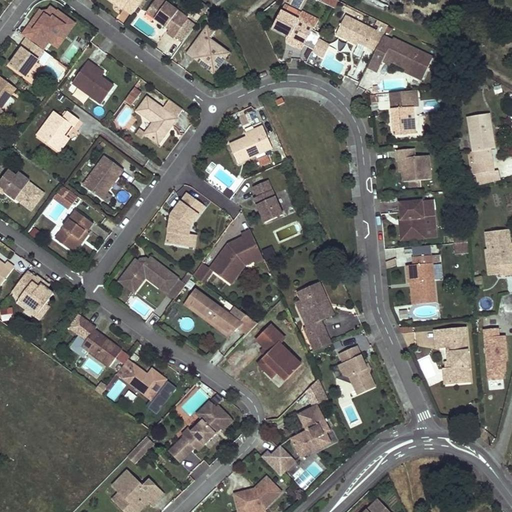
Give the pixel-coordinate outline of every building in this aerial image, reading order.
[(133,15),(143,0),(111,0),(112,1),(112,0),(115,0),(116,0),(114,2),(124,10),(125,9),(133,15)] [(189,19),(163,0),(156,0),(147,13),(156,19),(157,17),(160,19),(159,21),(170,30),(168,33),(175,38),(189,19)] [(37,25),(27,38),(42,49),(48,41),(50,42),(58,48),(64,39),(58,35),(70,19),(58,11),(57,12),(51,7),(45,14),(40,11),(32,22),(37,25)] [(304,47),(314,27),(282,11),(273,28),(288,36),(297,40),(296,43),(304,47)] [(376,51),(384,35),(346,16),(337,35),(354,43),(355,41),(359,43),(376,51)] [(75,24),(70,19),(58,35),(64,39),(75,24)] [(32,22),(22,35),(27,38),(37,25),(32,22)] [(215,32),(208,26),(198,40),(205,45),(195,59),(215,74),(230,53),(210,39),(215,32)] [(26,77),(45,51),(44,51),(42,49),(27,38),(21,47),(23,48),(16,57),(10,65),(26,77)] [(433,58),(394,38),(383,61),(391,65),(392,62),(406,69),(424,77),(433,58)] [(205,45),(198,40),(188,53),(195,59),(205,45)] [(48,41),(42,49),(44,51),(50,42),(48,41)] [(329,46),(318,41),(313,51),(322,56),(325,51),(326,52),(329,46)] [(23,48),(21,47),(14,55),(16,57),(23,48)] [(102,104),(115,86),(102,77),(94,71),(97,67),(89,61),(73,83),(102,104)] [(94,71),(102,77),(105,73),(97,67),(94,71)] [(422,80),(424,77),(406,69),(405,72),(422,80)] [(0,109),(16,88),(0,76),(0,117),(4,112),(0,109)] [(141,93),(135,88),(126,100),(132,105),(141,93)] [(176,118),(183,109),(170,100),(163,109),(148,97),(137,111),(153,123),(145,134),(159,144),(177,119),(176,118)] [(394,136),(416,134),(413,99),(391,101),(394,136)] [(74,127),(79,120),(68,112),(64,118),(55,111),(37,136),(57,150),(67,137),(65,135),(72,125),(74,127)] [(475,164),(492,161),(490,149),(489,140),(493,139),(489,114),(468,117),(471,133),(469,134),(472,152),(473,152),(475,164)] [(273,148),(263,126),(255,130),(256,133),(247,137),(230,145),(238,164),(273,148)] [(69,138),(67,137),(57,150),(59,152),(69,138)] [(402,159),(403,171),(404,182),(409,182),(420,180),(431,179),(429,155),(415,157),(414,149),(397,150),(398,159),(402,159)] [(266,153),(256,157),(260,166),(270,162),(266,153)] [(83,185),(100,197),(116,175),(119,177),(124,170),(105,156),(83,185)] [(16,176),(8,170),(0,181),(0,185),(6,190),(5,192),(16,200),(16,199),(19,196),(23,199),(21,203),(32,211),(44,193),(36,187),(31,193),(24,188),(29,182),(29,181),(18,172),(16,176)] [(103,199),(119,177),(116,175),(100,197),(103,199)] [(284,214),(269,180),(254,186),(259,196),(255,197),(260,207),(263,206),(264,210),(262,211),(266,222),(284,214)] [(36,187),(29,182),(24,188),(31,193),(36,187)] [(69,208),(77,195),(60,185),(52,198),(69,208)] [(167,243),(187,247),(189,235),(191,227),(206,207),(188,194),(173,215),(176,217),(173,220),(171,220),(167,243)] [(424,216),(422,201),(400,203),(401,220),(403,220),(404,235),(413,235),(414,240),(426,238),(424,218),(424,216)] [(88,232),(94,224),(76,211),(55,239),(71,250),(85,231),(87,232),(88,232)] [(401,220),(400,220),(402,241),(405,240),(414,240),(413,235),(404,235),(403,220),(401,220)] [(489,250),(491,267),(500,266),(501,274),(502,277),(511,275),(511,256),(510,256),(508,243),(511,243),(510,230),(487,232),(489,250)] [(89,233),(88,232),(87,232),(85,231),(71,250),(75,253),(89,233)] [(264,259),(251,231),(242,235),(243,238),(233,242),(234,244),(229,246),(229,245),(211,269),(213,271),(228,283),(243,263),(252,258),(254,261),(255,264),(264,259)] [(197,236),(189,235),(187,247),(195,248),(197,236)] [(464,242),(454,243),(455,254),(469,252),(468,242),(464,242)] [(501,274),(500,266),(491,267),(489,250),(487,250),(490,276),(501,274)] [(409,283),(411,283),(415,283),(417,304),(437,303),(432,255),(414,257),(414,265),(407,266),(409,283)] [(170,290),(179,279),(150,257),(148,260),(146,262),(141,263),(139,262),(136,260),(123,277),(138,289),(146,278),(160,288),(162,285),(170,290)] [(5,265),(0,261),(0,283),(2,285),(14,268),(7,262),(5,265)] [(211,269),(203,263),(193,276),(204,284),(213,271),(211,269)] [(50,286),(37,276),(32,283),(39,287),(41,284),(47,289),(50,286)] [(134,294),(138,289),(123,277),(119,282),(134,294)] [(331,307),(320,282),(298,292),(301,300),(312,324),(307,326),(304,328),(310,342),(327,335),(321,321),(331,317),(327,308),(331,307)] [(39,287),(32,283),(22,296),(29,301),(26,305),(39,314),(46,305),(54,294),(47,289),(41,284),(39,287)] [(170,290),(162,285),(160,288),(167,294),(170,290)] [(258,324),(246,315),(241,322),(195,289),(189,298),(194,301),(192,305),(229,332),(232,329),(235,332),(238,329),(247,335),(258,324)] [(29,301),(22,296),(19,300),(26,305),(29,301)] [(194,301),(189,298),(187,301),(185,304),(230,337),(235,332),(232,329),(229,332),(192,305),(194,301)] [(39,314),(26,305),(19,300),(17,303),(39,320),(49,307),(46,305),(39,314)] [(296,302),(307,326),(312,324),(301,300),(296,302)] [(0,320),(13,320),(12,307),(0,307),(0,320)] [(182,326),(190,331),(195,322),(187,317),(182,326)] [(110,367),(122,350),(95,330),(97,328),(90,322),(80,335),(87,340),(82,346),(110,367)] [(280,333),(271,325),(256,340),(265,348),(280,333)] [(505,327),(484,327),(484,380),(505,380),(505,327)] [(455,329),(438,331),(440,348),(447,347),(448,362),(448,363),(452,363),(452,368),(451,369),(452,383),(471,382),(467,334),(456,335),(455,329)] [(205,335),(200,347),(209,351),(214,339),(205,335)] [(327,335),(310,342),(314,351),(331,344),(327,335)] [(279,342),(258,364),(265,371),(271,366),(278,373),(286,380),(302,365),(279,342)] [(358,395),(375,387),(369,373),(368,370),(365,364),(357,346),(339,354),(343,363),(339,365),(343,375),(350,377),(358,395)] [(134,364),(128,360),(121,369),(117,374),(123,379),(130,384),(137,389),(157,404),(161,399),(156,395),(163,386),(168,390),(172,384),(167,380),(153,369),(148,375),(146,377),(143,374),(144,372),(134,364)] [(445,384),(452,383),(451,369),(452,368),(452,363),(448,363),(448,362),(446,362),(446,369),(443,369),(445,384)] [(271,366),(265,371),(273,378),(278,373),(271,366)] [(115,400),(126,385),(118,379),(107,395),(115,400)] [(299,457),(325,445),(320,435),(326,433),(330,431),(318,404),(328,399),(319,379),(306,392),(313,406),(301,411),(309,428),(305,430),(290,437),(299,457)] [(137,389),(130,384),(126,390),(133,395),(137,389)] [(234,421),(219,405),(217,407),(210,401),(197,414),(203,420),(192,431),(191,432),(196,436),(190,441),(185,436),(175,446),(186,457),(196,448),(199,451),(217,434),(215,432),(220,427),(222,429),(224,431),(234,421)] [(309,428),(301,411),(298,413),(305,430),(309,428)] [(196,436),(191,432),(192,431),(191,430),(185,436),(190,441),(196,436)] [(331,443),(326,433),(320,435),(325,445),(331,443)] [(154,443),(147,436),(137,446),(144,453),(154,443)] [(135,463),(144,453),(137,446),(128,456),(135,463)] [(186,457),(175,446),(169,451),(180,463),(186,457)] [(268,451),(262,457),(277,472),(292,458),(281,446),(272,455),(268,451)] [(296,462),(292,458),(277,472),(281,477),(296,462)] [(137,511),(143,507),(143,501),(141,500),(145,496),(149,501),(153,505),(165,494),(149,479),(143,485),(128,470),(112,485),(125,498),(118,505),(125,511),(128,511),(133,508),(137,511)] [(282,492),(267,477),(255,489),(257,491),(254,493),(245,495),(244,492),(235,494),(239,511),(252,511),(266,508),(282,492)] [(389,511),(390,511),(379,499),(365,511),(389,511)]
